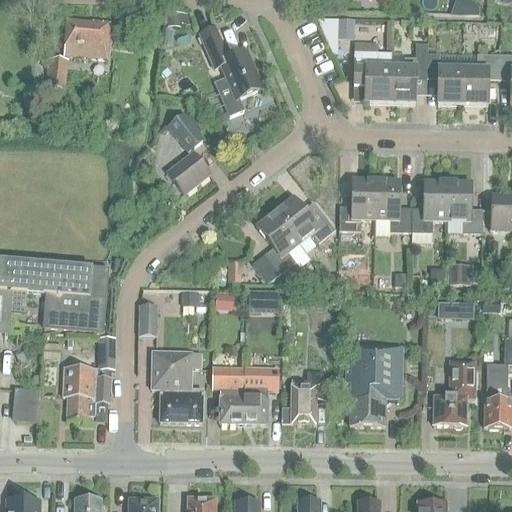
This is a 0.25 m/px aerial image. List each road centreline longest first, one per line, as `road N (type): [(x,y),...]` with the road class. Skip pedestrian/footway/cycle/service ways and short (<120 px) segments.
road 1 (residential): [(124,468),(123,297),(148,254),(318,128)]
road 2 (tertiary): [(511,475),(124,468)]
road 3 (residential): [(511,142),(340,139),(318,128)]
road 4 (residential): [(277,10),(124,0)]
road 5 (residential): [(318,128),(277,10)]
road 6 (tertiary): [(124,468),(0,464)]
